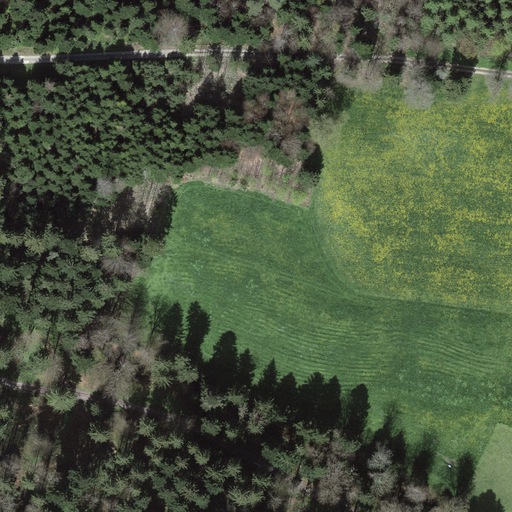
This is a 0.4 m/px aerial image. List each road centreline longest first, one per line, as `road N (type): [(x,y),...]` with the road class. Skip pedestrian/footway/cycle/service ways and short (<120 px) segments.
road 1 (track): [(396,56),(0,58)]
road 2 (track): [(0,381),(165,416),(351,511)]
